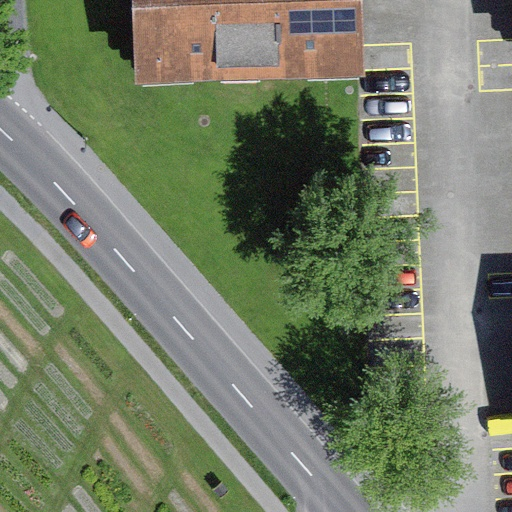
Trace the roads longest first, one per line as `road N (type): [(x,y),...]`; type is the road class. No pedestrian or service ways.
road 1 (tertiary): [(0,131),(80,209),(341,511)]
road 2 (track): [(11,142),(7,0)]
